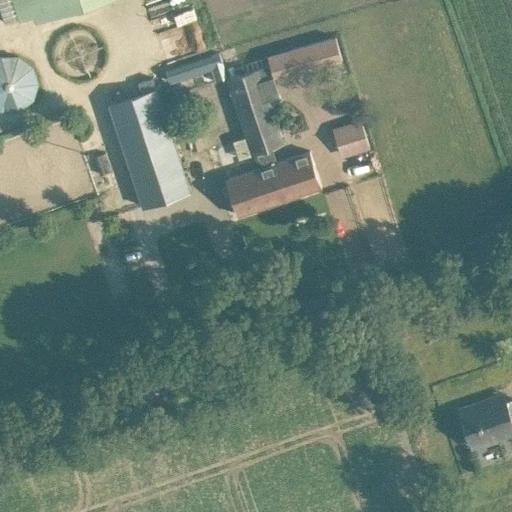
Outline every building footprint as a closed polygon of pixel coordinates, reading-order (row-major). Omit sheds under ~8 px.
[(14,0),(20,16),(21,17),(36,12),(38,20),(98,0),(14,0)] [(0,57),(0,113),(40,95),(19,49),(0,57)] [(222,60),(219,50),(164,68),(169,82),(211,68),(215,81),(228,77),(231,76),(225,59),(222,60)] [(269,63),(231,76),(228,77),(231,88),(252,151),(255,150),(261,166),(268,186),(279,182),(284,198),(322,185),(316,166),(310,149),(278,160),(273,144),(283,141),(268,97),(279,93),(273,74),(269,63)] [(143,205),(191,189),(157,86),(110,102),(143,205)] [(330,127),(341,155),(370,144),(359,117),(330,127)] [(268,186),(261,166),(226,177),(239,213),(284,198),(279,182),(268,186)] [(459,408),(466,427),(470,439),(500,429),(501,434),(511,430),(511,398),(507,400),(506,398),(478,407),(476,402),(459,408)]
